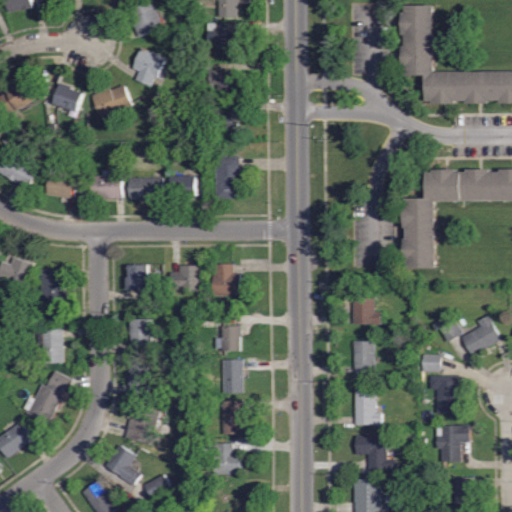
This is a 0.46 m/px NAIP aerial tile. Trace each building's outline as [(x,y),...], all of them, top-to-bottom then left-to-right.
[(32,0),(34,9),(9,13),(7,0),(32,0)] [(151,0),(157,12),(161,11),(168,27),(141,38),(133,20),(135,20),(130,7),(146,0),(151,0)] [(240,0),(240,4),(239,4),(239,17),(221,17),(220,0),(240,0)] [(202,2),(201,11),(193,10),(194,1),(202,2)] [(467,103),(467,100),(455,100),(455,103),(433,103),(433,99),(426,99),(426,74),(406,74),(406,67),(403,67),(403,45),(406,45),(406,34),(403,34),(403,10),(405,10),(405,5),(434,5),(435,71),(511,69),(511,101),(501,102),(501,100),(489,100),(489,103),(467,103)] [(237,24),(237,32),(238,32),(238,58),(217,58),(217,44),(209,44),(209,24),(237,24)] [(168,57),(160,79),(157,78),(154,87),(137,81),(141,72),(136,70),(144,48),(168,57)] [(201,60),(191,60),(191,52),(201,52),(201,60)] [(241,73),(240,98),(219,98),(219,84),(211,84),(211,72),(241,73)] [(41,98),(20,111),(19,109),(9,115),(0,98),(9,93),(9,91),(30,79),(41,98)] [(75,88),(74,90),(85,94),(79,111),(56,104),(63,84),(75,88)] [(135,106),(104,118),(94,94),(112,87),(113,88),(125,84),(135,106)] [(166,108),(163,112),(155,106),(159,101),(166,108)] [(219,104),(219,112),(204,112),(204,104),(219,104)] [(240,114),(239,137),(221,136),(221,114),(240,114)] [(58,134),(51,134),(50,125),(57,124),(58,134)] [(166,137),(157,138),(157,131),(166,130),(166,137)] [(41,170),(29,191),(0,173),(0,161),(8,149),(41,170)] [(242,198),(219,199),(218,157),(241,157),(242,198)] [(407,267),(407,260),(404,260),(404,237),(407,237),(407,226),(404,226),(403,204),(407,204),(407,197),(427,197),(427,171),(434,171),(434,168),(456,168),(456,171),(467,170),(467,168),(490,168),(490,170),(501,170),(500,168),(511,168),(511,199),(436,200),(436,267),(407,267)] [(117,170),(117,176),(124,176),(124,200),(91,200),(91,177),(104,177),(104,170),(117,170)] [(199,171),(199,198),(173,198),(174,176),(184,176),(184,171),(199,171)] [(79,178),(76,199),(50,195),(54,174),(79,178)] [(164,179),(164,199),(148,199),(148,200),(132,200),(132,179),(164,179)] [(35,265),(27,289),(9,283),(10,280),(0,276),(4,262),(13,265),(16,258),(35,265)] [(235,265),(234,273),(242,274),(241,297),(215,296),(216,274),(218,274),(218,265),(235,265)] [(150,266),(150,290),(128,290),(128,278),(130,278),(130,266),(150,266)] [(204,293),(181,293),(181,291),(172,291),(172,273),(181,273),(181,267),(203,266),(204,293)] [(67,306),(43,306),(43,270),(66,270),(67,306)] [(354,323),(353,290),(375,289),(375,311),(381,311),(381,322),(354,323)] [(472,355),(461,336),(480,325),(477,321),(488,315),(501,338),(472,355)] [(152,353),(131,353),(130,320),(152,320),(152,353)] [(242,339),(240,339),(240,352),(222,352),(222,327),(242,327),(242,339)] [(65,363),(45,363),(45,346),(40,346),(40,335),(45,335),(44,331),(64,330),(65,363)] [(354,373),(354,340),(374,340),(375,373),(354,373)] [(424,372),(443,372),(444,355),(425,355),(424,372)] [(243,393),(224,393),(224,360),(243,360),(243,393)] [(149,394),(131,394),(131,386),(130,386),(130,376),(131,376),(131,362),(149,362),(149,394)] [(73,380),(50,425),(27,413),(28,410),(24,408),(30,396),(34,398),(42,383),(47,386),(55,370),(73,380)] [(459,412),(436,412),(436,389),(429,389),(429,374),(459,374),(459,412)] [(355,423),(355,389),(375,388),(376,412),(381,412),(382,423),(355,423)] [(243,435),(223,435),(223,401),(243,401),(243,435)] [(160,413),(160,415),(162,415),(158,431),(155,431),(151,445),(126,438),(131,419),(134,420),(138,407),(160,413)] [(35,440),(21,449),(22,450),(9,459),(0,446),(0,438),(23,422),(35,440)] [(441,461),(441,448),(437,448),(436,425),(470,424),(470,441),(461,441),(461,460),(441,461)] [(368,469),(368,453),(356,454),(355,435),(386,434),(386,459),(395,459),(396,469),(368,469)] [(232,444),(232,452),(240,452),(240,474),(214,474),(214,455),(204,455),(204,444),(232,444)] [(137,457),(130,467),(143,475),(135,487),(121,478),(122,476),(107,466),(120,446),(137,457)] [(172,490),(154,500),(146,485),(165,475),(172,490)] [(475,510),(454,510),(454,477),(475,476),(475,510)] [(355,511),(355,501),(354,501),(354,478),(381,477),(381,511),(355,511)] [(119,508),(113,511),(97,511),(83,493),(99,481),(119,508)]
